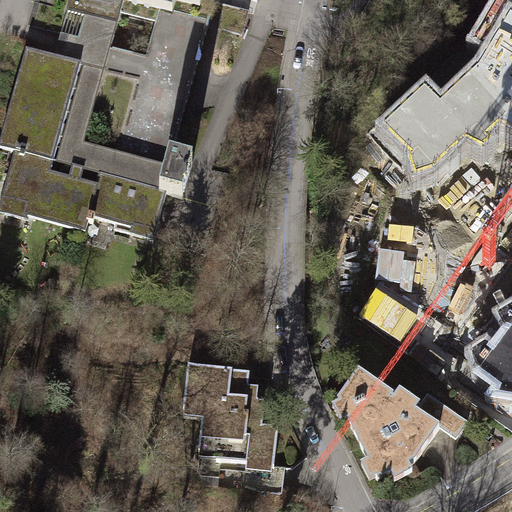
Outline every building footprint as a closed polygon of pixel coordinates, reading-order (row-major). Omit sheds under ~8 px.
[(69,0),(66,13),(117,28),(124,1),(171,15),(174,4),(200,11),(203,0),(69,0)] [(425,96),(383,135),(413,169),(418,164),(433,181),(477,141),(485,150),(511,125),(511,5),(504,1),(473,51),(489,61),(477,80),(441,114),(425,96)] [(84,144),(117,28),(66,13),(54,57),(79,64),(52,162),(71,167),(68,179),(80,183),(83,171),(100,176),(158,192),(165,167),(84,144)] [(0,210),(84,234),(87,224),(97,187),(80,183),(68,179),(48,174),(52,162),(79,64),(54,57),(26,49),(0,141),(0,149),(14,153),(0,203),(0,210)] [(165,167),(158,192),(166,194),(182,199),(191,165),(168,159),(165,167)] [(100,176),(97,187),(87,224),(93,225),(95,218),(115,224),(113,230),(153,241),(166,194),(158,192),(100,176)] [(447,333),(487,295),(418,223),(378,261),(447,333)] [(511,329),(476,377),(498,393),(493,400),(511,403),(511,329)] [(247,377),(188,371),(184,409),(204,411),(200,451),(217,452),(216,463),(272,469),(278,419),(255,416),(256,402),(245,401),(247,377)] [(415,463),(438,430),(414,413),(419,406),(398,391),(393,398),(356,372),(336,401),(351,432),(376,483),(389,476),(393,483),(411,473),(408,466),(415,463)] [(426,396),(419,406),(414,413),(438,430),(454,441),(466,424),(426,396)]
